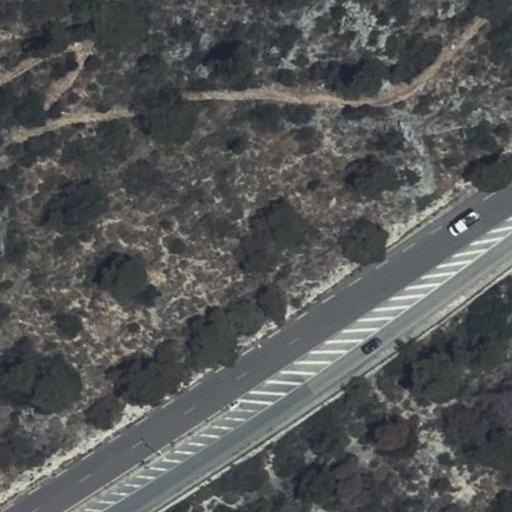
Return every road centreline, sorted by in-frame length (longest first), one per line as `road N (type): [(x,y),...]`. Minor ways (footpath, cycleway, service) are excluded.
road 1 (primary): [(511,200),(27,511)]
road 2 (primary): [(119,511),(511,248)]
